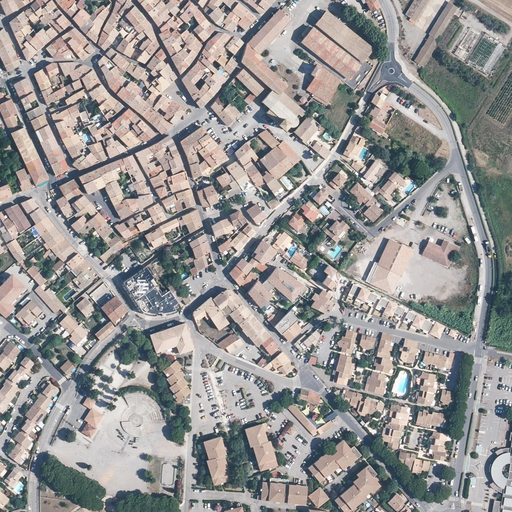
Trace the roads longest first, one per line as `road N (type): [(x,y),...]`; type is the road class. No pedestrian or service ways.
road 1 (residential): [(222,274),(316,176),(370,90),(391,71)]
road 2 (residential): [(284,347),(313,322),(335,316),(477,350)]
road 3 (tertiary): [(460,163),(491,274),(477,350)]
road 4 (residential): [(184,511),(202,346)]
road 5 (tertiary): [(477,350),(453,511)]
road 6 (residential): [(36,192),(136,317)]
road 7 (residential): [(71,390),(37,456),(35,511)]
road 8 (unknown): [(344,387),(430,408),(469,404)]
road 9 (residential): [(429,511),(348,421)]
